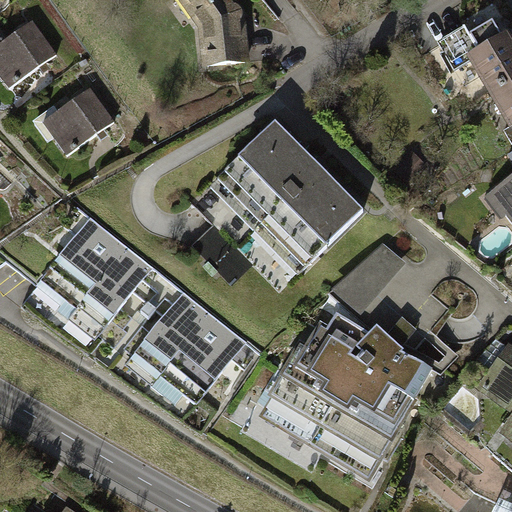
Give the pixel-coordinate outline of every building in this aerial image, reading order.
[(243,23),(227,0),(181,0),(174,5),(197,37),(199,79),(247,73),(243,23)] [(454,70),(468,61),(464,55),(499,35),(491,20),(468,34),(463,25),(436,41),(454,70)] [(55,61),(34,28),(0,49),(0,77),(9,91),(55,61)] [(468,61),(509,127),(511,125),(511,37),(507,29),(499,35),(464,55),(468,61)] [(114,126),(90,93),(45,125),(69,158),(114,126)] [(365,208),(274,119),(207,187),(299,277),(365,208)] [(434,171),(416,154),(398,172),(416,190),(434,171)] [(511,173),(483,195),(499,217),(504,213),(511,223),(511,173)] [(154,268),(90,219),(27,300),(91,349),(154,268)] [(384,244),(329,293),(358,318),(406,263),(384,244)] [(248,343),(186,294),(126,369),(188,418),(248,343)] [(281,363),(242,433),(312,472),(324,454),(369,482),(433,368),(402,351),(404,348),(402,347),(405,343),(439,362),(445,355),(404,317),(388,333),(377,323),(369,333),(337,312),(328,326),(320,321),(306,344),(300,341),(285,365),(281,363)] [(511,345),(507,343),(475,389),(511,414),(511,417),(500,433),(511,441),(511,345)] [(511,511),(511,488),(506,486),(493,511),(511,511)]
